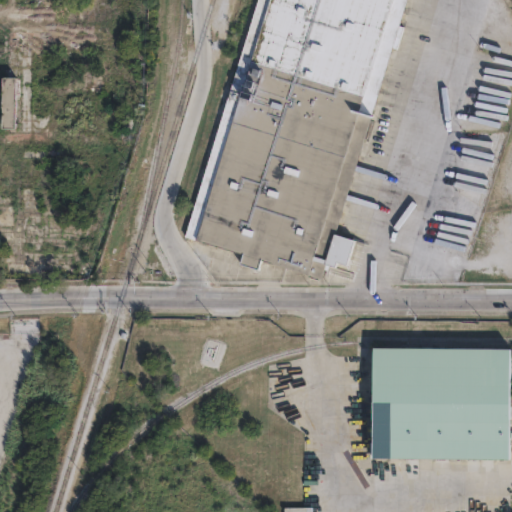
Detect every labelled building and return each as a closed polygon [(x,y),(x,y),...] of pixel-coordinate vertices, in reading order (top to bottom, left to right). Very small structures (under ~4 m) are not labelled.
[(0,0),(1,11),(31,11),(31,0),(0,0)] [(402,0),(317,279),(181,237),(253,0),(402,0)] [(5,116),(6,69),(20,69),(20,117),(5,116)] [(80,129),(97,129),(97,92),(80,92),(80,129)] [(510,459),(371,458),(374,350),(510,351),(510,459)]
